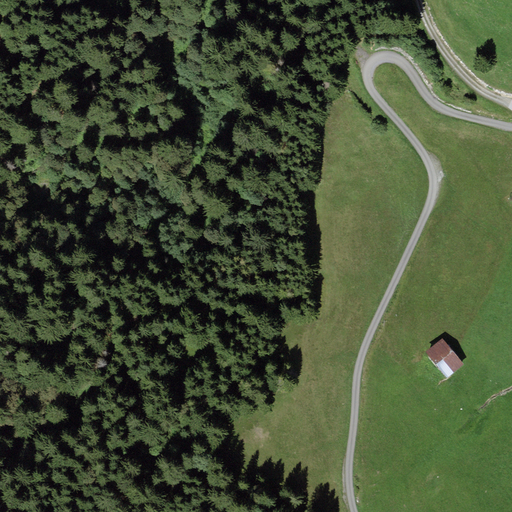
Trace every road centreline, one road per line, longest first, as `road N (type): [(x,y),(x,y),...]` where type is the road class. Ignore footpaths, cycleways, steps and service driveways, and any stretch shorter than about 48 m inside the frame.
road 1 (unclassified): [(355,511),(349,481),(362,353),(435,184),(409,130),(371,83),(369,64),(395,56),(430,100),(511,126)]
road 2 (track): [(511,99),(455,62),(422,0)]
